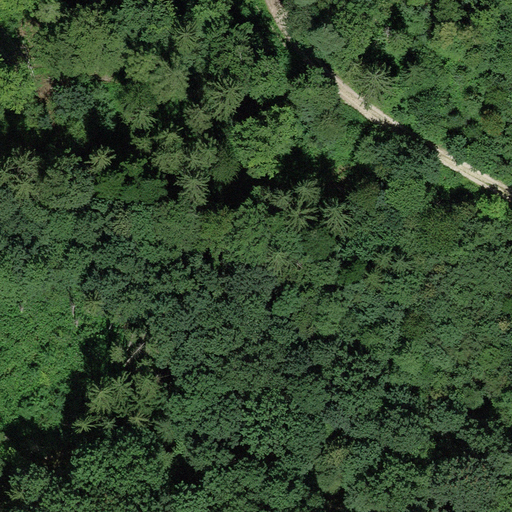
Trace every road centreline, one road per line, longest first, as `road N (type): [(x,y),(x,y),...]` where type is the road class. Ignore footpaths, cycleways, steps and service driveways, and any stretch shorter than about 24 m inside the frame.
road 1 (track): [(319,511),(237,472),(94,463),(0,480)]
road 2 (track): [(511,193),(368,112),(292,45),(272,0)]
